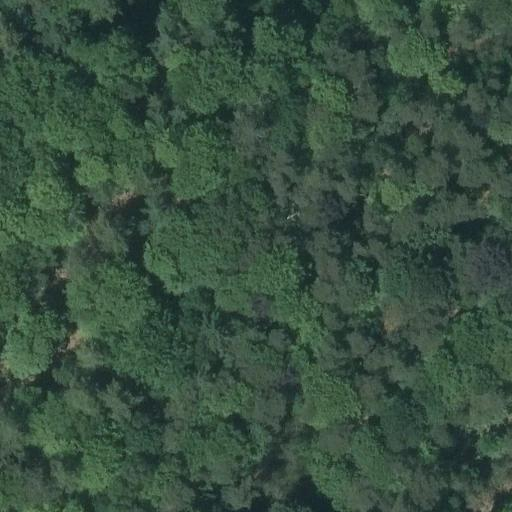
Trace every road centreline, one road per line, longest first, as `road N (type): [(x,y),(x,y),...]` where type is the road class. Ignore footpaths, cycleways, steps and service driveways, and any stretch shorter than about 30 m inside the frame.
road 1 (track): [(329,0),(87,511)]
road 2 (track): [(223,0),(161,66),(46,165),(0,109)]
